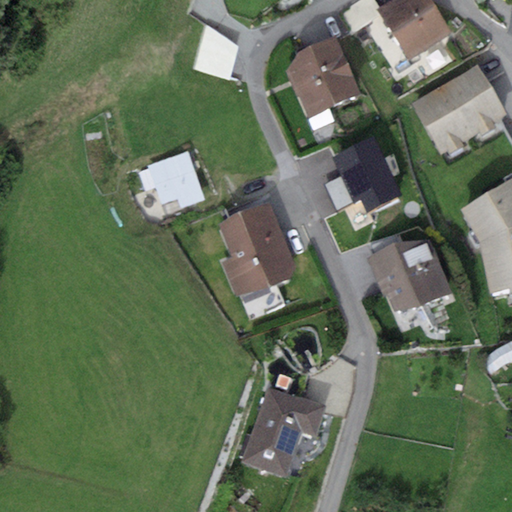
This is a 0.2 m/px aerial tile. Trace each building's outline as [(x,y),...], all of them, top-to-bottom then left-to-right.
[(382,13),(374,0),(359,0),(338,13),(351,33),(383,13),(382,13)] [(446,34),(423,0),(402,0),(382,13),(383,13),(411,57),(446,34)] [(233,41),(206,24),(195,67),(223,75),(233,41)] [(355,96),(334,46),(300,61),(292,72),(309,109),(322,104),(325,109),(355,96)] [(503,118),(477,72),(416,107),(441,150),(442,153),(492,124),(503,118)] [(442,153),(441,150),(421,160),(453,224),(467,217),(465,215),(511,189),(505,178),(511,174),(511,140),(511,139),(502,144),(492,124),(442,153)] [(398,201),(372,145),(336,162),(343,176),(356,204),(363,201),(369,214),(398,201)] [(186,157),(141,173),(147,189),(159,185),(164,201),(180,196),(183,206),(201,200),(186,157)] [(356,204),(343,176),(324,185),(337,212),(356,204)] [(511,190),(511,189),(465,215),(467,217),(483,245),(493,295),(511,290),(511,190)] [(292,269),(267,211),(225,229),(238,262),(228,266),(250,319),(284,305),(276,284),(287,279),(292,269)] [(447,294),(427,248),(401,251),(395,238),(371,247),(396,305),(409,299),(414,309),(447,294)] [(511,290),(493,295),(501,331),(511,328),(511,290)] [(511,345),(504,349),(503,348),(498,351),(485,361),(492,372),(504,362),(511,358),(511,345)] [(322,412),(271,393),(247,460),(284,474),(300,428),(314,433),(322,412)]
